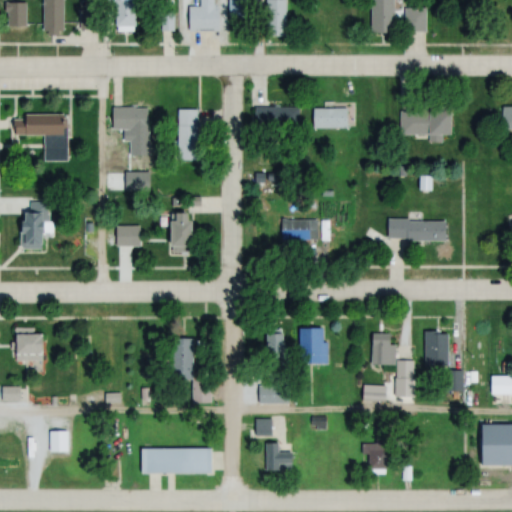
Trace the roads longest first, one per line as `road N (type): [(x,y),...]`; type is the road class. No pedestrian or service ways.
road 1 (residential): [(511,69),(0,71)]
road 2 (residential): [(511,296),(0,298)]
road 3 (residential): [(511,502),(0,503)]
road 4 (residential): [(230,504),(232,70)]
